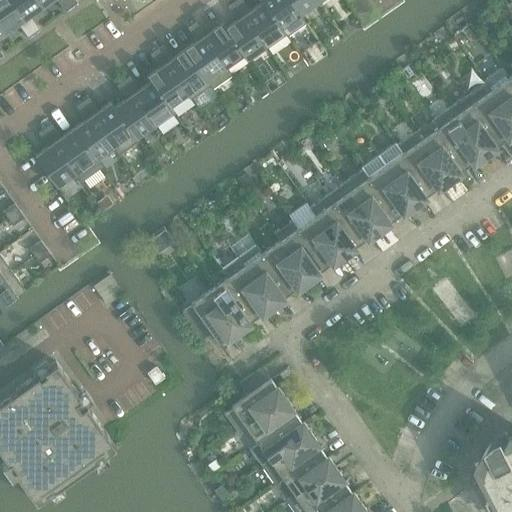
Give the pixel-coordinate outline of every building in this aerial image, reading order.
[(0,0),(0,25),(6,34),(18,25),(27,38),(34,34),(9,0),(0,0)] [(43,7),(37,0),(9,0),(34,34),(40,29),(31,16),(43,7)] [(37,0),(43,7),(53,0),(56,0),(65,12),(71,7),(65,0),(37,0)] [(242,0),(237,0),(235,2),(266,47),(285,33),(261,0),(260,0),(262,2),(250,11),(242,0)] [(261,0),(285,33),(282,28),(300,15),(289,0),(261,0)] [(289,0),(300,15),(319,2),(317,0),(289,0)] [(228,6),(237,19),(226,28),(222,23),(248,60),(266,47),(235,2),(228,6)] [(232,75),(226,67),(243,55),(247,60),(248,60),(222,23),(209,32),(200,19),(194,23),(231,76),(232,75)] [(187,28),(197,41),(184,50),(212,89),(231,76),(194,23),(187,28)] [(163,45),(156,50),(192,99),(209,87),(211,90),(212,89),(184,50),(172,58),(163,45)] [(159,67),(147,76),(173,112),(174,112),(170,107),(187,95),(191,100),(192,99),(156,50),(150,54),(159,67)] [(511,81),(509,77),(503,69),(485,82),(491,90),(511,119),(511,81)] [(146,76),(150,81),(138,89),(129,76),(123,81),(154,126),(173,112),(147,76),(146,76)] [(136,138),(154,126),(123,81),(116,85),(126,98),(114,107),(111,102),(110,102),(138,142),(139,141),(136,138)] [(485,82),(468,94),(501,141),(510,135),(511,136),(511,135),(511,119),(491,90),(485,82)] [(492,147),(501,141),(468,94),(450,107),(485,155),(494,149),(492,147)] [(88,98),(82,102),(119,155),(138,142),(110,102),(98,111),(88,98)] [(118,155),(119,155),(82,102),(76,107),(85,120),(72,129),(100,168),(101,167),(96,160),(113,148),(118,155)] [(450,107),(432,119),(466,166),(475,160),(476,161),(485,155),(450,107)] [(457,173),(466,166),(432,119),(415,132),(449,180),(458,174),(457,173)] [(51,124),(44,129),(82,181),(100,168),(72,129),(60,137),(51,124)] [(48,146),(35,155),(57,187),(76,174),(81,182),(82,181),(44,129),(39,133),(48,146)] [(415,132),(397,145),(430,191),(439,185),(441,187),(449,180),(415,132)] [(379,157),(385,165),(414,206),(423,199),(422,198),(430,191),(397,145),(379,157)] [(362,169),(368,177),(395,216),(404,210),(406,212),(414,206),(385,165),(379,157),(362,169)] [(387,223),(395,216),(368,177),(362,169),(344,182),(379,231),(388,224),(387,223)] [(246,172),(237,178),(247,192),(256,186),(246,172)] [(344,182),(327,195),(360,242),(369,235),(370,237),(379,231),(344,182)] [(107,195),(97,202),(103,211),(113,204),(107,195)] [(353,249),(351,248),(360,242),(327,195),(309,207),(315,215),(344,256),(353,249)] [(19,211),(14,204),(3,212),(8,219),(19,211)] [(199,206),(190,212),(195,219),(204,213),(199,206)] [(13,226),(24,218),(19,211),(8,219),(13,226)] [(315,215),(297,228),(325,267),(334,260),(335,262),(344,256),(315,215)] [(292,219),(273,233),(279,241),(308,281),(317,275),(316,273),(325,267),(297,228),(292,219)] [(163,230),(152,238),(161,250),(172,242),(163,230)] [(45,248),(40,241),(29,249),(34,256),(45,248)] [(279,241),(262,253),(289,292),(298,285),(300,287),(308,281),(279,241)] [(239,257),(245,265),(273,306),(282,300),(281,298),(289,292),(262,253),(256,245),(239,257)] [(39,263),(50,255),(45,248),(34,256),(39,263)] [(0,254),(0,280),(12,272),(0,254)] [(239,257),(221,270),(226,278),(254,317),(263,310),(264,312),(273,306),(245,265),(239,257)] [(12,272),(0,280),(0,309),(8,304),(26,291),(12,272)] [(226,278),(209,291),(238,331),(247,325),(246,323),(254,317),(226,278)] [(209,291),(191,304),(192,305),(182,312),(201,339),(211,332),(218,342),(228,336),(229,337),(238,331),(209,291)] [(0,400),(0,451),(8,462),(18,476),(36,502),(47,494),(60,485),(91,463),(104,454),(115,445),(104,430),(86,404),(78,393),(56,361),(50,366),(37,375),(0,400)] [(156,367),(147,373),(155,384),(164,378),(156,367)] [(262,367),(239,383),(245,392),(268,376),(262,367)] [(270,379),(223,412),(236,430),(285,396),(279,387),(277,388),(270,379)] [(285,396),(236,430),(249,448),(296,414),(290,406),(291,405),(285,396)] [(296,414),(249,448),(261,465),(310,431),(304,422),(302,423),(296,414)] [(321,450),(315,441),(316,440),(310,431),(261,465),(274,483),(321,450)] [(487,473),(447,504),(450,511),(511,511),(511,438),(510,440),(507,432),(501,436),(492,442),(492,443),(491,444),(490,445),(489,445),(489,446),(488,447),(487,448),(486,450),(485,451),(484,453),(483,455),(482,457),(481,458),(480,460),(487,473)] [(321,450),(274,483),(286,501),(335,466),(329,457),(327,459),(321,450)] [(340,476),(341,475),(335,466),(286,501),(294,511),(308,511),(346,485),(340,476)] [(222,485),(214,490),(219,496),(226,491),(222,485)] [(346,485),(308,511),(344,511),(360,501),(354,493),(352,494),(346,485)] [(226,491),(219,496),(223,501),(230,495),(226,491)] [(360,501),(344,511),(365,511),(366,510),(360,501)]
